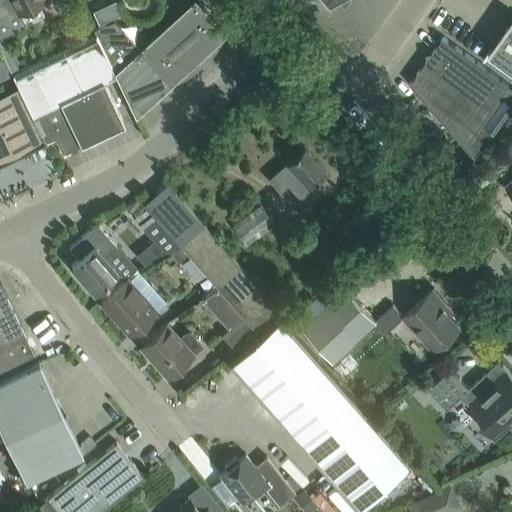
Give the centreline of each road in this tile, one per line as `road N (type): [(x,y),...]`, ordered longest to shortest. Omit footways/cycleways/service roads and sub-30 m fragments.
road 1 (unclassified): [(5,237),(133,170),(288,33)]
road 2 (unclassified): [(170,440),(5,237)]
road 3 (unclassified): [(511,281),(348,102)]
road 4 (unclassified): [(348,102),(421,0)]
